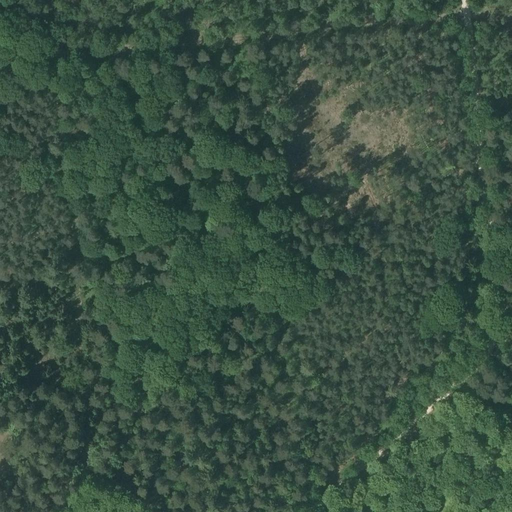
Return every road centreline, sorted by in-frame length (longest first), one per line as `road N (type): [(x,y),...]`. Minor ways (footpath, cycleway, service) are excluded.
road 1 (track): [(464,0),(497,339),(310,511)]
road 2 (track): [(0,53),(511,3)]
road 3 (track): [(46,0),(83,399)]
road 4 (track): [(0,381),(47,377),(76,390),(87,460),(153,511)]
